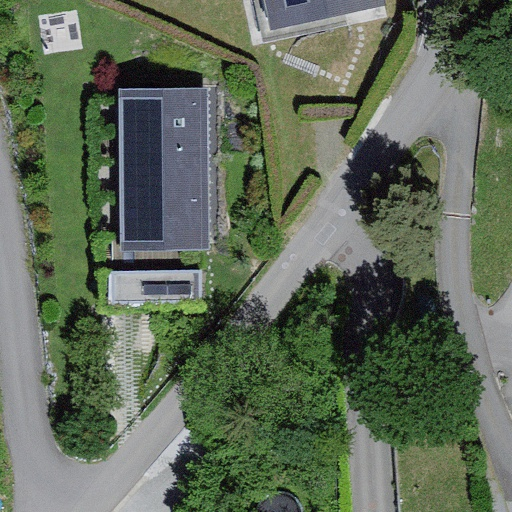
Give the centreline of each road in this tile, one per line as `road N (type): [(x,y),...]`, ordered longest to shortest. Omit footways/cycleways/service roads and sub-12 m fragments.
road 1 (residential): [(356,190),(88,511)]
road 2 (residential): [(424,65),(463,131),(455,253),(495,427),(511,447)]
road 3 (residential): [(356,190),(360,232),(382,288),(373,354),(378,511)]
road 4 (residential): [(424,65),(356,190)]
